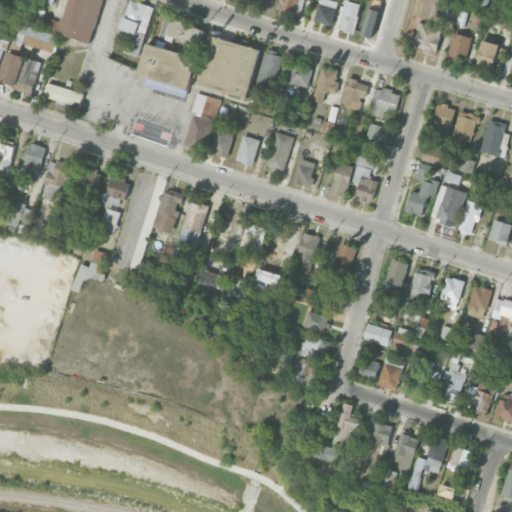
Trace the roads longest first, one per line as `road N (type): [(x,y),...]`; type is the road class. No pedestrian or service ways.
road 1 (residential): [(0,107),(511,272)]
road 2 (residential): [(191,0),(511,99)]
road 3 (residential): [(425,74),(337,386)]
road 4 (residential): [(337,386),(511,443)]
